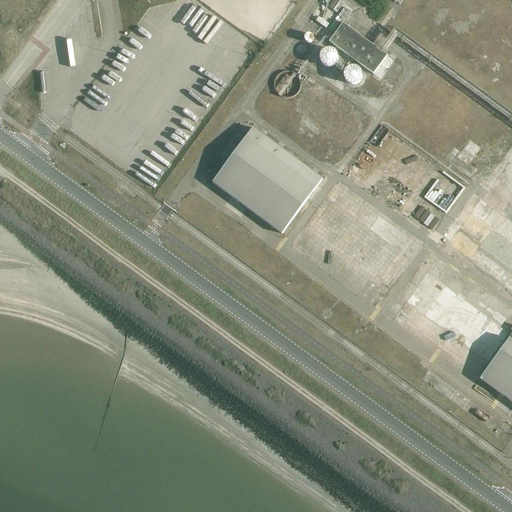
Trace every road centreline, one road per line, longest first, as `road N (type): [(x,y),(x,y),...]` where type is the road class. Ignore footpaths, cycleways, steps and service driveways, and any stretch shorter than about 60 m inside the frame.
road 1 (unclassified): [(511,511),(0,136)]
road 2 (unknown): [(241,106),(429,243)]
